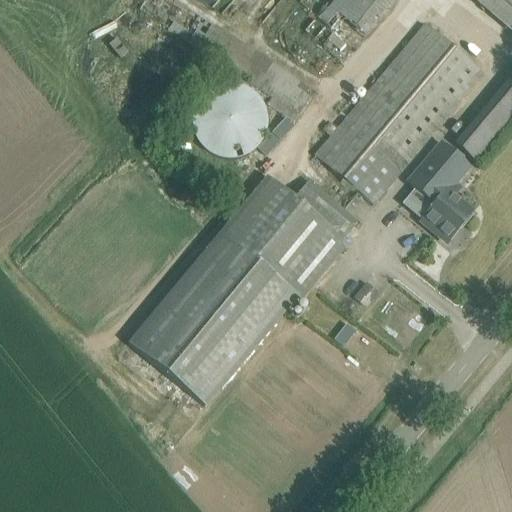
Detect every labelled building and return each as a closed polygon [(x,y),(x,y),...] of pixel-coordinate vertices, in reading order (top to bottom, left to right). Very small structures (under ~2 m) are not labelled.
[(393,0),(340,0),(350,8),(355,0),(372,0),(386,11),(394,1),(393,0)] [(511,0),(471,0),(511,33),(511,0)] [(273,99),(268,106),(296,124),(316,93),(198,16),(188,32),(174,23),(169,31),(273,99)] [(315,157),(374,207),(484,75),(425,25),(315,157)] [(208,154),(216,158),(229,161),(241,160),(257,152),(265,140),(268,127),(267,113),(261,101),(249,90),(235,85),(220,86),(206,94),(196,106),(192,121),(193,133),(201,147),(208,154)] [(476,119),(456,144),(462,149),(477,162),(498,138),(511,120),(511,107),(497,95),(476,119)] [(422,222),(447,243),(460,227),(459,226),(469,214),(471,215),(471,214),(453,198),(460,190),(457,187),(471,169),(440,143),(409,181),(429,199),(434,194),(441,200),(422,222)] [(218,237),(129,345),(208,411),(231,382),(284,319),(287,314),(299,300),(302,302),(349,245),(345,241),(359,223),(309,182),(299,194),(294,200),(285,193),(267,178),(218,237)]
